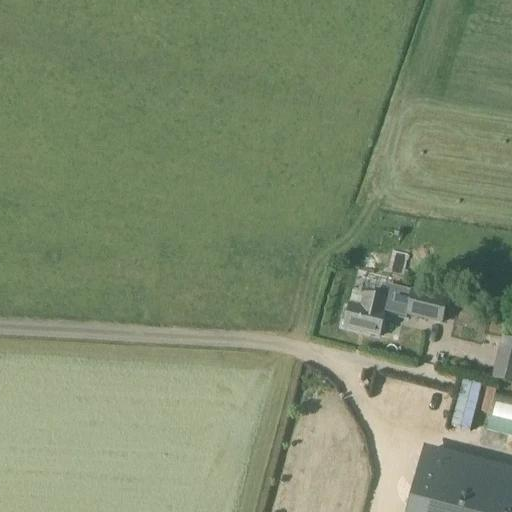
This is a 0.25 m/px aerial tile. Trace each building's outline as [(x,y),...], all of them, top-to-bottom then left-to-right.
[(344,310),(341,322),(345,323),(344,327),(378,336),(384,314),(404,319),(406,314),(411,291),(386,285),(382,299),(364,294),(360,308),(349,305),(348,311),(344,310)] [(447,300),(411,291),(406,314),(441,323),(447,300)] [(444,344),(448,330),(413,322),(410,335),(444,344)] [(382,352),(383,341),(351,337),(349,349),(382,352)] [(511,340),(502,338),(498,353),(511,356),(511,340)] [(471,352),(470,377),(485,378),(486,352),(471,352)] [(511,370),(495,367),(491,380),(511,385),(511,370)] [(511,511),(511,471),(424,449),(407,511),(511,511)]
